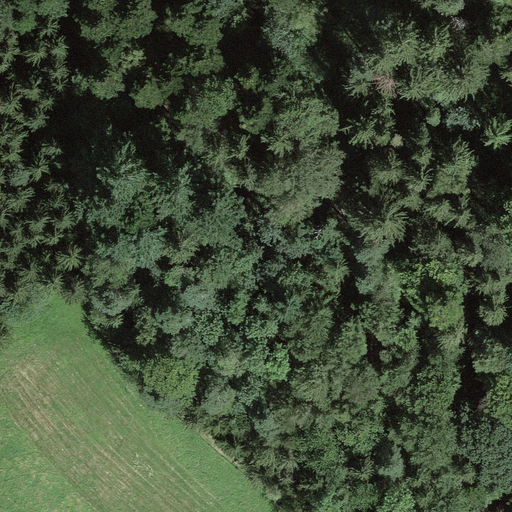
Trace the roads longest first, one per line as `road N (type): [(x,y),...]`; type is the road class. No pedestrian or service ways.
road 1 (track): [(281,511),(101,335),(82,265),(74,0)]
road 2 (track): [(366,0),(346,122),(355,252),(388,352),(511,509)]
